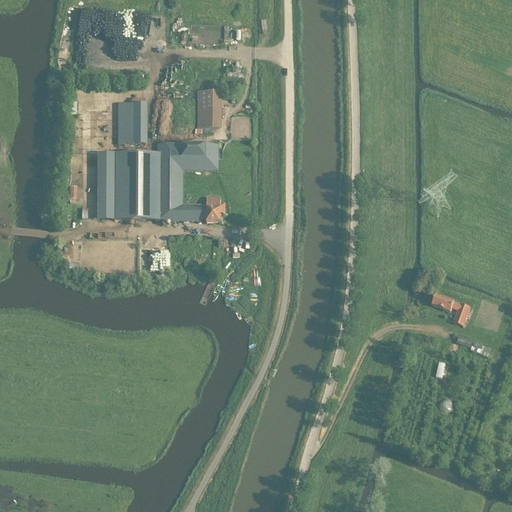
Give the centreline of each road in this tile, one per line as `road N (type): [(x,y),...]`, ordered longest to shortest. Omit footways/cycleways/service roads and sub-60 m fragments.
road 1 (unclassified): [(186,511),(260,377),(284,302),(287,0)]
road 2 (unclassified): [(291,511),(348,306),(351,0)]
road 3 (track): [(0,229),(149,231)]
